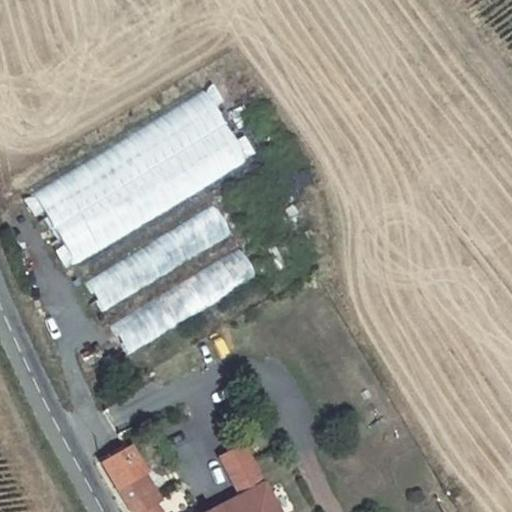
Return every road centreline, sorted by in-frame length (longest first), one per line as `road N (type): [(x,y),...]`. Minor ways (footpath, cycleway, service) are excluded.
road 1 (unknown): [(49,413),(177,367),(229,370),(268,394),(316,451),(348,511)]
road 2 (tertiary): [(0,294),(49,413),(105,511)]
